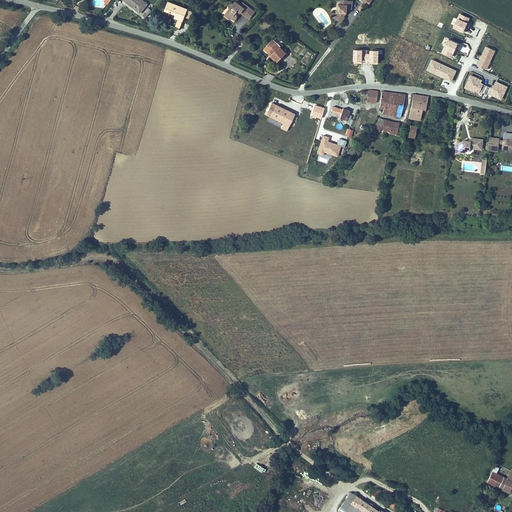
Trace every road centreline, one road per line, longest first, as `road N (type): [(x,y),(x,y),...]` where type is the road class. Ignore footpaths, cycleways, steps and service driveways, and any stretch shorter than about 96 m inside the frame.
road 1 (track): [(0,274),(120,263),(288,446),(400,511)]
road 2 (tertiary): [(13,0),(106,20),(280,87),(342,89)]
